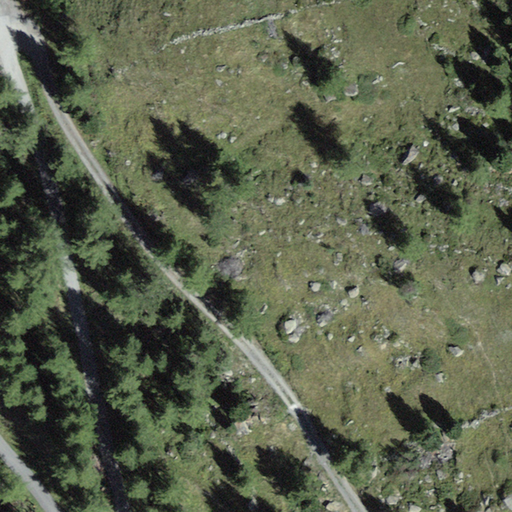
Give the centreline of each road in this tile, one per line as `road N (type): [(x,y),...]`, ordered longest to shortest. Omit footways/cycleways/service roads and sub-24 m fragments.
road 1 (track): [(3,37),(29,39),(58,113),(110,190),(183,287),(264,367),(358,511)]
road 2 (track): [(123,511),(50,189),(3,37)]
